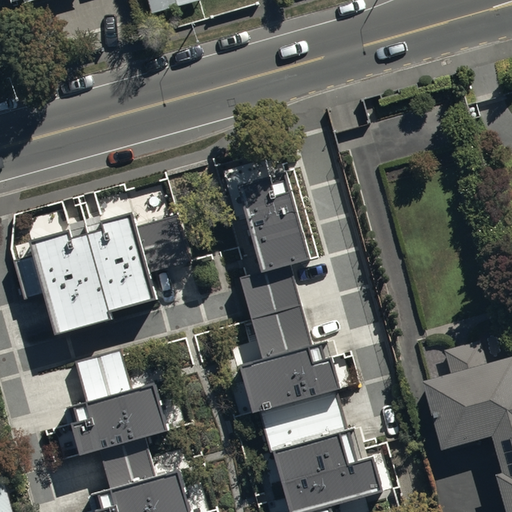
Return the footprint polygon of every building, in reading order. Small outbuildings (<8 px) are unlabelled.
[(151,0),(155,12),(199,0),(151,0)] [(351,151),(364,199),(405,188),(392,140),(351,151)] [(286,167),(237,181),(263,270),(290,262),(312,256),(286,167)] [(133,207),(85,220),(111,312),(159,298),(151,270),(192,259),(179,214),(138,225),(133,207)] [(85,220),(30,236),(35,254),(13,260),(24,297),(46,291),(58,334),(113,318),(111,312),(85,220)] [(239,276),(261,356),(312,341),(290,262),(263,270),(239,276)] [(239,362),(253,413),(261,411),(336,390),(344,387),(329,336),(312,341),(261,356),(239,362)] [(511,511),(511,351),(485,360),(479,340),(443,351),(449,370),(424,377),(443,444),(491,431),(511,505),(511,511)] [(87,398),(131,386),(120,348),(76,361),(87,398)] [(87,398),(70,403),(84,453),(101,448),(148,435),(171,428),(156,379),(131,386),(87,398)] [(261,411),(281,479),(355,458),(336,390),(261,411)] [(112,487),(159,473),(148,435),(101,448),(112,487)] [(281,479),(290,511),(313,511),(334,506),(386,491),(375,452),(355,458),(281,479)] [(12,511),(0,467),(0,511),(12,511)] [(192,511),(179,467),(159,473),(112,487),(94,492),(99,511),(192,511)]
